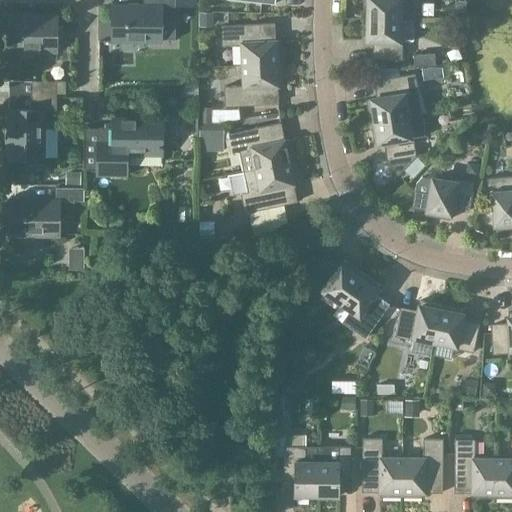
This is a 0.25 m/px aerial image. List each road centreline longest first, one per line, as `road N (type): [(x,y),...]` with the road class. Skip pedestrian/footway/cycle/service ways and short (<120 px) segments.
road 1 (residential): [(511,268),(419,255),(359,210),(333,152),(322,0)]
road 2 (unclassified): [(170,511),(0,348)]
